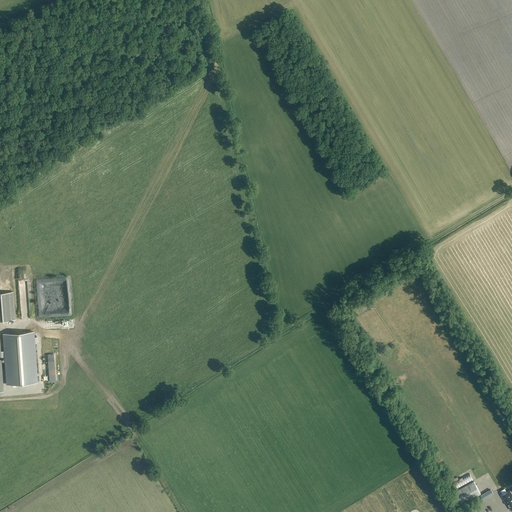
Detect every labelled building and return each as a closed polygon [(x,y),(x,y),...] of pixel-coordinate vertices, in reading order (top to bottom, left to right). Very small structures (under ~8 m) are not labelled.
[(0,320),(15,320),(13,292),(0,292),(0,320)] [(0,342),(0,391),(3,391),(1,357),(5,357),(7,384),(37,382),(33,332),(3,334),(5,351),(1,351),(0,342)] [(469,474),(452,484),(456,490),(473,480),(469,474)] [(481,494),(474,481),(455,492),(462,504),(481,494)] [(511,495),(509,490),(501,496),(505,502),(506,501),(511,510),(511,509),(511,495)]
